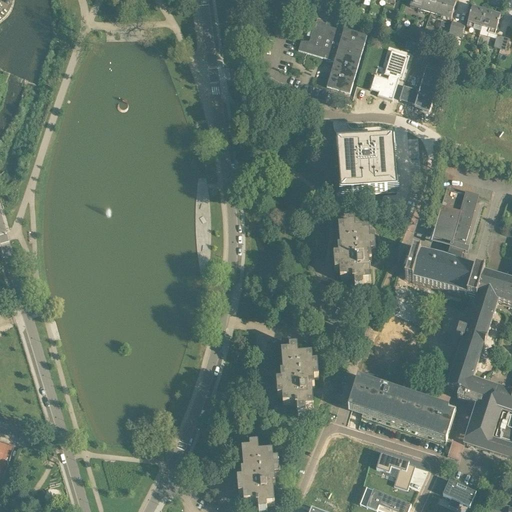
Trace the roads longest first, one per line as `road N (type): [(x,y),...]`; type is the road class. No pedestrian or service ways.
road 1 (residential): [(162,485),(202,398),(230,280),(229,183),(211,70)]
road 2 (residential): [(86,511),(0,231)]
road 3 (residential): [(431,163),(430,143),(401,122),(325,114),(267,81),(211,70)]
road 4 (residential): [(416,511),(429,487),(427,459),(338,430),(321,442),(294,511)]
